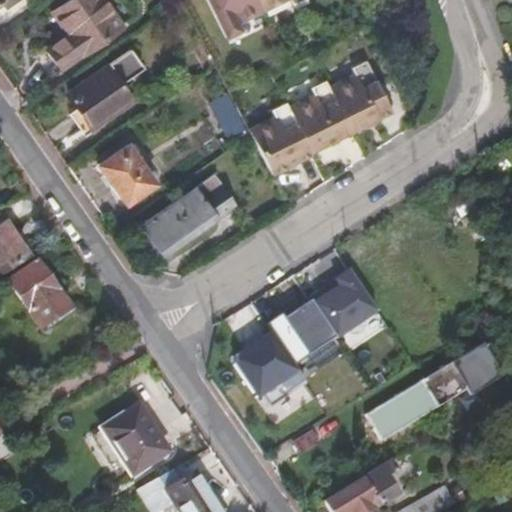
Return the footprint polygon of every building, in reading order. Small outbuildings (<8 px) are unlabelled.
[(62,71),(124,26),(105,0),(68,0),(51,12),(65,34),(46,48),(62,71)] [(265,12),(258,0),(208,0),(227,39),(241,32),(238,26),(265,12)] [(258,0),(265,12),(289,0),(293,7),(305,0),(258,0)] [(109,110),(114,116),(133,102),(121,84),(142,68),(129,50),(109,65),(108,64),(77,87),(80,91),(70,99),(77,109),(71,115),(82,130),(109,110)] [(352,131),(395,109),(369,59),(353,67),(356,74),(330,88),(352,131)] [(312,151),(352,131),(330,88),(327,81),(312,88),(315,96),(290,107),(312,151)] [(243,127),(228,98),(213,105),(229,135),(243,127)] [(289,134),(303,159),(313,154),(312,151),(290,107),(288,103),(275,109),(289,134)] [(251,135),(272,174),(303,159),(289,134),(275,109),(271,110),(274,117),(249,129),(249,130),(251,135)] [(126,203),(153,183),(128,146),(100,166),(126,203)] [(161,257),(218,218),(220,221),(238,209),(214,175),(141,227),(161,257)] [(0,277),(29,259),(0,214),(0,277)] [(36,262),(6,284),(37,330),(68,309),(36,262)] [(309,304),(334,341),(376,312),(349,273),(334,282),(339,288),(324,298),(320,292),(307,301),(309,304)] [(270,335),(293,369),(334,341),(309,304),(283,322),(280,318),(265,328),(270,335)] [(270,411),(306,387),(293,369),(270,335),(236,358),(234,368),(257,402),(262,399),(270,411)] [(365,415),(375,431),(388,423),(394,434),(486,377),(490,383),(501,376),(481,343),(443,368),(365,415)] [(136,407),(102,430),(131,475),(166,451),(136,407)] [(290,443),(298,456),(315,446),(307,433),(290,443)] [(390,461),(324,502),(330,511),(364,511),(395,493),(386,477),(395,471),(390,461)] [(137,489),(151,511),(216,511),(194,475),(178,485),(169,471),(137,489)] [(439,511),(453,504),(443,487),(400,511),(439,511)]
